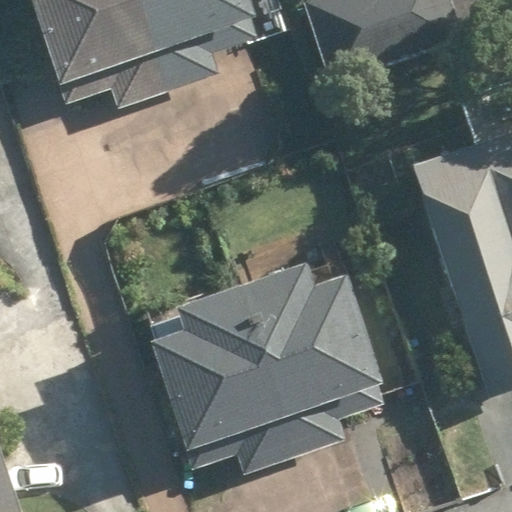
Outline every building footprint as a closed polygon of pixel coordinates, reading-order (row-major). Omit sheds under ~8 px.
[(241,26),(231,0),(12,0),(49,98),(96,80),(109,116),(213,77),(199,42),(241,26)] [(443,0),(318,0),(293,9),(325,98),(461,49),(443,0)] [(511,131),(391,176),(476,408),(511,395),(511,131)] [(159,340),(127,352),(173,479),(230,459),(238,481),(343,444),(337,426),(372,414),(325,282),(294,293),(286,270),(151,318),(159,340)] [(0,511),(9,511),(0,488),(0,511)]
